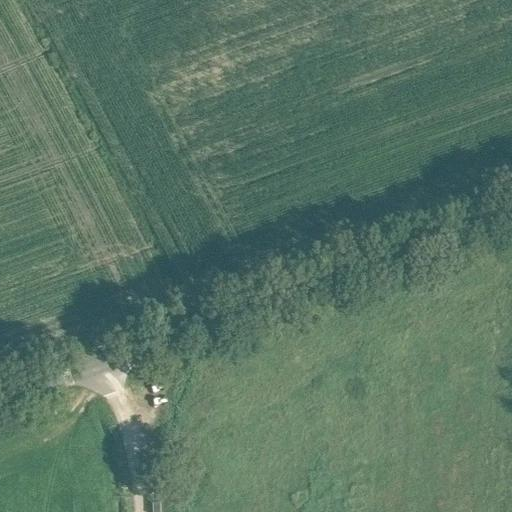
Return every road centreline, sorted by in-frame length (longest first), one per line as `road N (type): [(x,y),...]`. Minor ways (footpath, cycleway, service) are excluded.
road 1 (unclassified): [(0,395),(511,211)]
road 2 (track): [(141,511),(103,358)]
